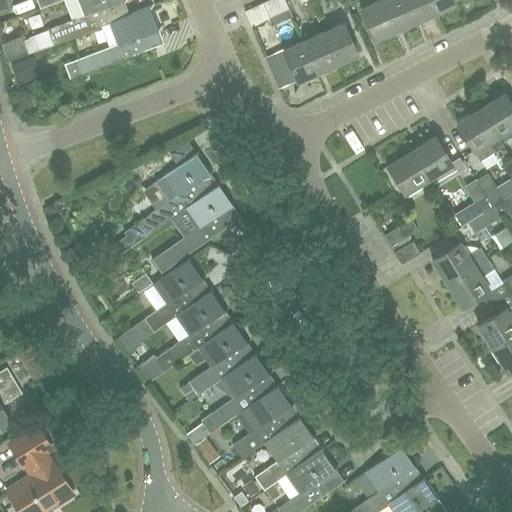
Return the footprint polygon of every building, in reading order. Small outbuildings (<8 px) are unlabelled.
[(54,43),(109,21),(134,11),(129,0),(70,0),(77,16),(48,28),(49,30),(28,38),(33,51),(54,43)] [(289,9),(284,0),(268,0),(262,3),(269,18),(289,9)] [(396,31),(382,0),(375,0),(361,6),(375,40),(396,31)] [(415,22),(405,0),(382,0),(396,31),(415,22)] [(435,14),(429,0),(405,0),(415,22),(435,14)] [(429,0),(435,14),(455,5),(453,0),(429,0)] [(143,7),(134,11),(109,21),(117,42),(108,45),(64,63),(65,64),(70,78),(145,49),(141,39),(163,30),(153,4),(143,7)] [(337,63),(358,54),(343,21),(323,30),(337,63)] [(337,63),(323,30),(303,39),(318,72),(337,63)] [(297,81),(318,72),(303,39),(265,56),(277,85),(278,87),(297,79),(297,81)] [(511,104),(505,93),(481,108),(498,136),(511,127),(511,104)] [(503,145),(498,136),(481,108),(458,123),(480,159),(503,145)] [(436,136),(412,151),(429,179),(434,186),(444,180),(457,172),(464,167),(458,158),(452,162),(436,136)] [(171,219),(184,210),(222,183),(199,151),(196,153),(178,166),(150,186),(163,205),(137,223),(137,222),(124,232),(126,235),(114,243),(121,253),(146,236),(147,236),(171,219)] [(429,179),(412,151),(388,166),(405,193),(429,179)] [(511,193),(504,198),(489,173),(467,186),(483,212),(467,222),(474,233),(511,209),(511,193)] [(245,215),(222,183),(184,210),(196,228),(152,259),(162,273),(245,215)] [(411,218),(384,235),(391,246),(395,251),(412,240),(409,235),(418,230),(411,218)] [(413,239),(412,240),(395,251),(394,251),(401,263),(420,251),(413,239)] [(480,247),(468,254),(460,242),(433,259),(447,282),(487,257),(480,247)] [(158,281),(153,284),(166,303),(144,318),(154,332),(176,316),(215,289),(192,257),(158,281)] [(494,269),(487,257),(447,282),(462,306),(490,289),(482,277),(494,269)] [(287,260),(274,269),(288,288),(300,279),(287,260)] [(511,273),(503,279),(510,290),(511,288),(511,273)] [(153,354),(137,366),(139,369),(148,382),(149,381),(175,362),(176,363),(188,355),(237,320),(215,289),(176,316),(188,334),(156,357),(153,354)] [(493,348),(511,336),(511,317),(506,308),(478,325),(493,348)] [(179,388),(189,401),(214,383),(259,352),(237,320),(188,355),(194,365),(206,359),(210,366),(189,381),(179,388)] [(511,336),(493,348),(508,372),(511,369),(511,336)] [(220,426),(231,418),(281,383),(259,352),(214,383),(233,397),(200,420),(202,422),(187,433),(194,443),(197,441),(210,434),(220,426)] [(0,405),(22,392),(6,367),(0,370),(0,426),(10,421),(0,405)] [(264,442),(303,415),(281,383),(231,418),(242,411),(255,429),(233,444),(242,457),(264,442)] [(71,437),(84,428),(67,400),(52,410),(71,437)] [(325,447),(303,415),(264,442),(277,460),(255,476),(264,489),(286,474),(325,447)] [(9,490),(22,511),(40,511),(72,492),(53,462),(51,464),(43,451),(50,447),(37,427),(10,444),(23,464),(26,462),(33,474),(9,490)] [(212,446),(206,436),(196,444),(202,453),(212,446)] [(376,511),(389,503),(388,503),(427,476),(404,444),(366,471),(379,490),(347,511),(376,511)] [(325,447),(286,474),(299,492),(277,508),(280,511),(299,511),(348,478),(325,447)] [(388,503),(389,503),(394,511),(424,511),(422,508),(441,496),(427,476),(388,503)]
